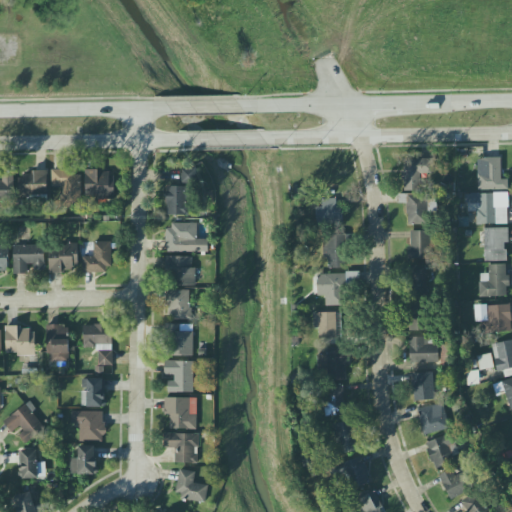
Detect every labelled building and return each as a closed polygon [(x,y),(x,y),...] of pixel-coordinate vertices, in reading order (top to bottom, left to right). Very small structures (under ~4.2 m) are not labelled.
[(477,158),(478,190),(508,190),(508,179),(501,179),(501,158),(477,158)] [(403,191),(424,190),(424,174),(434,174),(434,159),(403,160),(403,191)] [(167,216),(188,216),(188,183),(198,183),(198,169),(182,170),(182,187),(166,187),(167,216)] [(80,170),(51,171),(52,187),(61,187),(61,207),(81,207),(80,170)] [(86,198),(115,197),(114,171),(85,172),(86,198)] [(17,174),(19,199),(48,197),(47,173),(17,174)] [(0,199),(13,199),(13,178),(0,177),(0,199)] [(508,193),(466,194),(466,211),(476,211),(476,225),(508,224),(508,193)] [(428,225),(427,194),(398,194),(398,203),(407,203),(407,225),(428,225)] [(316,208),(317,226),(343,224),(342,205),(336,206),(336,199),(322,199),(322,207),(316,208)] [(208,253),(209,240),(196,240),(197,225),(166,225),(165,252),(208,253)] [(484,228),(485,261),(507,261),(506,243),(509,242),(508,228),(484,228)] [(431,259),(432,231),(409,231),(409,259),(431,259)] [(346,268),(346,234),(325,234),(324,257),(329,258),(328,268),(346,268)] [(83,273),(105,273),(105,267),(112,267),(111,242),(93,242),(94,257),(83,257),(83,273)] [(49,271),(78,271),(78,244),(49,244),(49,271)] [(14,245),(13,274),(27,274),(27,268),(44,268),(45,246),(14,245)] [(0,273),(8,273),(8,247),(0,247),(0,273)] [(194,285),(194,256),(165,257),(166,286),(194,285)] [(507,264),(488,265),(489,274),(479,274),(480,297),(508,296),(507,264)] [(410,266),(409,294),(430,295),(431,267),(410,266)] [(325,306),(346,306),(345,274),(317,275),(318,296),(325,296),(325,306)] [(190,320),(191,290),(169,290),(168,320),(190,320)] [(409,331),(426,331),(426,304),(408,304),(409,331)] [(475,323),(484,322),(485,333),(511,331),(511,304),(475,306),(475,323)] [(313,329),(319,329),(319,339),(341,338),(341,312),(313,313),(313,329)] [(193,356),(193,332),(183,332),(183,325),(167,324),(166,355),(193,356)] [(68,362),(67,325),(47,325),(47,362),(68,362)] [(112,365),(112,325),(83,325),(83,346),(98,346),(98,366),(112,365)] [(35,354),(34,327),(5,327),(6,355),(35,354)] [(410,363),(439,362),(438,345),(427,345),(427,337),(409,338),(410,363)] [(511,369),(511,340),(491,345),(498,372),(511,369)] [(347,380),(346,348),(326,349),(326,355),(317,355),(318,380),(347,380)] [(479,370),(493,368),(491,354),(477,356),(479,370)] [(193,393),(193,362),(165,361),(164,378),(168,378),(168,392),(193,393)] [(479,384),(479,371),(467,372),(467,385),(479,384)] [(434,400),(434,373),(412,373),(413,401),(434,400)] [(105,407),(106,379),(82,379),(82,407),(105,407)] [(511,379),(502,382),(510,411),(511,410),(511,379)] [(345,387),(324,388),(325,416),(346,415),(345,387)] [(197,429),(197,398),(164,398),(164,415),(170,416),(170,429),(197,429)] [(36,410),(29,401),(3,422),(12,433),(17,429),(28,443),(45,430),(32,413),(36,410)] [(419,408),(423,434),(448,430),(444,404),(419,408)] [(72,423),(80,423),(80,441),(105,440),(104,411),(71,412),(72,423)] [(340,455),(359,449),(351,420),(332,425),(340,455)] [(164,449),(175,449),(174,463),(196,464),(196,448),(198,448),(199,434),(165,433),(164,449)] [(426,442),(434,467),(459,459),(451,434),(426,442)] [(71,459),(70,475),(95,475),(96,447),(79,446),(78,459),(71,459)] [(46,462),(38,463),(37,449),(20,449),(21,479),(46,478),(46,462)] [(450,499),(473,488),(464,470),(456,474),(453,468),(438,476),(450,499)] [(195,472),(179,470),(176,497),(206,501),(207,485),(194,484),(195,472)] [(360,511),(384,511),(375,491),(355,500),(360,511)] [(464,511),(487,511),(478,492),(459,502),(464,511)] [(43,511),(42,505),(34,507),(32,493),(15,495),(18,511),(43,511)]
